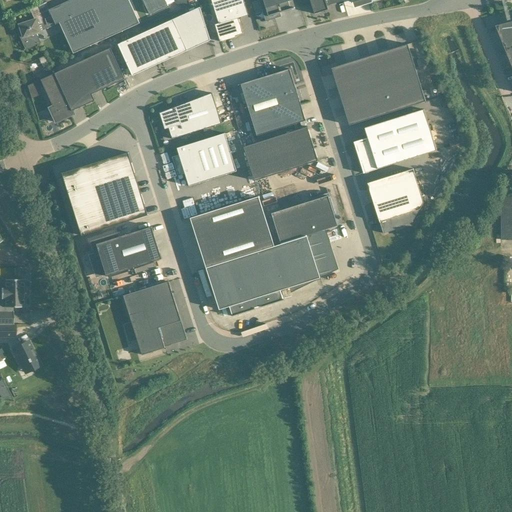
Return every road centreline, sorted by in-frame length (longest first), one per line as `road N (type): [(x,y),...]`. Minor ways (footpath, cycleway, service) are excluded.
road 1 (unclassified): [(130,99),(204,336),(236,344),(288,327),(357,287),(371,259),(303,37)]
road 2 (unclassified): [(121,511),(67,286),(21,159)]
road 3 (unclassified): [(130,99),(303,37)]
road 4 (unclassified): [(303,37),(455,3)]
road 5 (unclassified): [(21,159),(130,99)]
